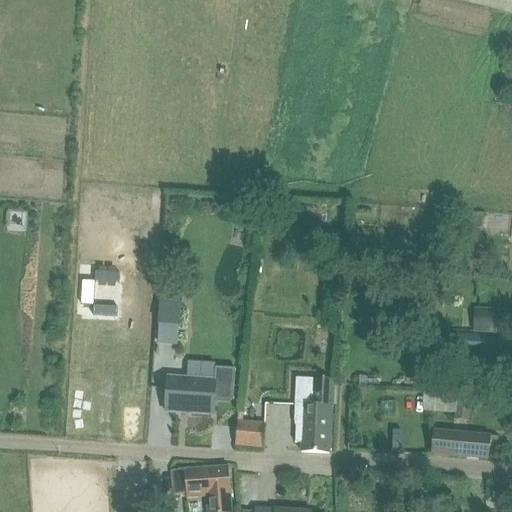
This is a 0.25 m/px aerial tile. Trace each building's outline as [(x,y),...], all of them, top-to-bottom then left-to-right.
[(256,207),(235,205),(234,217),(254,219),(256,207)] [(301,208),(296,223),(305,226),(311,211),(301,208)] [(5,212),(4,233),(22,234),(23,213),(5,212)] [(486,213),(467,212),(466,228),(486,229),(486,213)] [(468,240),(467,247),(470,251),(476,252),(480,249),(481,243),(478,238),(472,237),(468,240)] [(378,252),(361,250),(360,264),(376,266),(378,252)] [(482,273),(483,261),(466,260),(465,273),(482,273)] [(400,294),(401,325),(418,324),(417,294),(400,294)] [(161,309),(159,344),(177,346),(179,310),(161,309)] [(511,311),(474,310),(473,334),(511,336),(511,311)] [(454,352),(504,357),(506,340),(456,335),(454,352)] [(168,379),(165,413),(213,416),(214,401),(233,402),(235,370),(215,369),(214,382),(168,379)] [(378,378),(366,377),(366,385),(378,386),(378,378)] [(313,380),(313,389),(296,388),(294,423),(296,423),(295,444),(302,444),(301,454),(329,455),(331,409),(332,409),(333,389),(334,381),(313,380)] [(455,398),(453,422),(467,423),(469,399),(455,398)] [(384,403),(383,416),(393,416),(394,403),(384,403)] [(237,421),(235,447),(263,450),(265,424),(237,421)] [(434,433),(432,456),(497,462),(499,439),(434,433)] [(231,511),(231,493),(229,468),(172,472),(174,497),(186,496),(187,500),(206,499),(206,511),(231,511)] [(234,492),(252,494),(254,474),(235,473),(234,492)]
